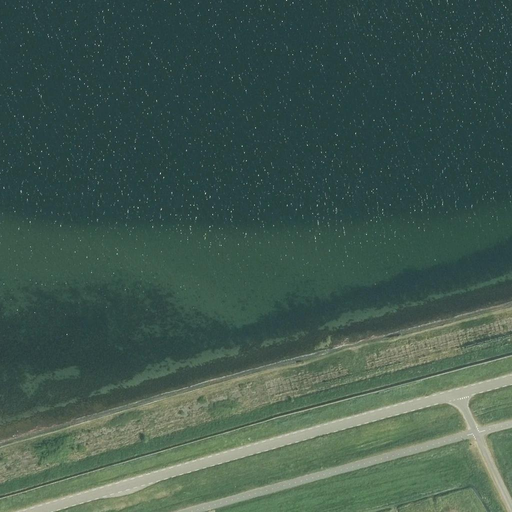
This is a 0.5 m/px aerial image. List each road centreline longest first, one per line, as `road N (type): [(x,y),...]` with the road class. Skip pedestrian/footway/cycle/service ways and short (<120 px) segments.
road 1 (tertiary): [(32,511),(457,394)]
road 2 (tertiary): [(511,511),(457,394)]
